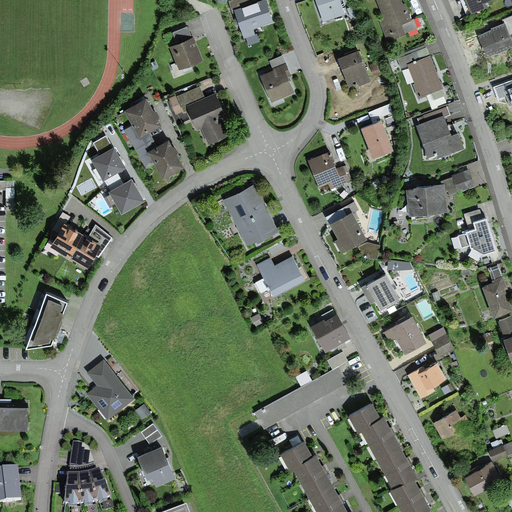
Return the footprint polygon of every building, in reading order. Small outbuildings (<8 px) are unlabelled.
[(233,14),(235,13),(234,11),(252,4),(250,0),(232,0),(229,1),(233,14)] [(235,13),(245,39),(256,35),(254,29),(274,22),(265,0),(263,0),(252,4),(234,11),(235,13)] [(315,0),(323,22),(345,15),(339,0),(315,0)] [(376,0),(382,14),(377,17),(387,42),(407,35),(406,32),(417,28),(414,19),(412,20),(405,4),(403,5),(401,0),(376,0)] [(465,0),(471,14),(487,8),(485,3),(492,0),(465,0)] [(511,15),(503,19),(504,23),(509,35),(511,33),(511,15)] [(478,37),(486,56),(511,45),(511,41),(509,35),(504,23),(491,28),(492,31),(478,37)] [(172,34),(177,44),(192,38),(188,27),(172,34)] [(177,44),(170,47),(180,72),(204,62),(194,37),(192,38),(177,44)] [(397,59),(401,69),(408,66),(430,56),(426,47),(397,59)] [(358,50),(337,59),(348,88),(358,84),(360,87),(371,82),(358,50)] [(270,61),(273,68),(286,63),(283,56),(270,61)] [(430,56),(408,66),(415,83),(414,84),(420,98),(432,93),(435,101),(447,96),(430,56)] [(274,71),(260,76),(271,102),(294,92),(288,77),(291,76),(286,63),(273,68),(274,71)] [(376,63),(371,65),(375,75),(380,73),(376,63)] [(511,80),(495,87),(499,98),(506,96),(510,105),(511,104),(511,80)] [(186,106),(204,98),(200,88),(178,97),(185,112),(188,110),(186,106)] [(222,119),(227,116),(216,93),(204,98),(186,106),(188,110),(198,130),(202,129),(209,145),(230,135),(222,119)] [(147,99),(125,112),(133,127),(140,139),(150,133),(163,126),(147,99)] [(391,104),(369,113),(372,121),(394,112),(391,104)] [(445,117),(451,115),(447,106),(423,115),(423,116),(418,118),(420,125),(444,116),(445,117)] [(420,125),(416,126),(428,158),(436,155),(437,158),(463,148),(458,134),(452,136),(445,117),(444,116),(420,125)] [(382,121),(361,129),(370,151),(367,152),(371,161),(376,159),(375,158),(394,151),(382,121)] [(140,139),(133,127),(125,131),(147,169),(154,165),(147,152),(157,147),(150,133),(140,139)] [(106,136),(93,143),(100,155),(113,148),(106,136)] [(157,147),(147,152),(154,165),(162,179),(184,167),(170,140),(157,147)] [(100,155),(91,161),(103,182),(105,181),(118,173),(127,168),(115,147),(113,148),(100,155)] [(334,149),(307,160),(320,189),(346,178),(334,149)] [(469,170),(453,176),(453,177),(441,181),(442,184),(444,184),(445,191),(447,190),(450,195),(458,192),(474,186),(469,170)] [(118,173),(105,181),(111,192),(124,184),(118,173)] [(111,192),(109,192),(122,214),(145,201),(132,179),(124,184),(111,192)] [(9,209),(17,208),(16,180),(3,181),(3,188),(9,188),(9,209)] [(415,190),(407,191),(410,217),(447,212),(445,191),(444,184),(442,184),(414,188),(415,190)] [(254,185),(223,200),(248,247),(278,232),(254,185)] [(55,208),(39,236),(62,248),(76,221),(55,208)] [(473,222),(483,219),(480,209),(464,214),(469,231),(475,229),(473,222)] [(348,212),(325,225),(339,251),(363,238),(348,212)] [(458,235),(462,248),(471,245),(472,249),(483,255),(497,251),(487,218),(483,219),(473,222),(475,229),(469,231),(466,232),(467,233),(458,235)] [(98,235),(76,221),(62,248),(84,258),(98,235)] [(271,257),(257,264),(274,296),(305,280),(292,256),(275,265),(271,257)] [(381,273),(356,287),(372,313),(396,299),(381,273)] [(491,280),(493,283),(481,288),(494,319),(511,311),(511,305),(506,290),(509,289),(503,276),(491,280)] [(47,293),(27,347),(52,343),(67,301),(47,293)] [(320,316),(323,321),(325,320),(326,322),(337,315),(333,309),(320,316)] [(407,314),(383,328),(400,358),(424,344),(407,314)] [(323,321),(311,328),(326,353),(351,339),(337,315),(326,322),(325,320),(323,321)] [(511,317),(499,322),(506,340),(504,340),(511,362),(511,317)] [(343,352),(328,361),(333,369),(348,361),(343,352)] [(105,362),(103,360),(88,373),(98,386),(87,394),(108,421),(135,399),(132,396),(140,390),(112,356),(105,362)] [(434,362),(407,377),(417,395),(444,380),(434,362)] [(339,367),(255,413),(264,429),(348,383),(339,367)] [(12,400),(0,399),(0,432),(29,432),(29,408),(12,408),(12,400)] [(145,404),(136,410),(142,419),(151,412),(145,404)] [(417,475),(384,417),(381,419),(372,404),(348,417),(358,434),(361,432),(394,490),(391,491),(402,511),(425,511),(431,509),(413,477),(417,475)] [(457,408),(429,422),(437,437),(465,423),(457,408)] [(153,425),(142,432),(150,443),(161,435),(153,425)] [(510,427),(496,431),(498,437),(511,434),(510,427)] [(511,448),(509,440),(486,450),(490,459),(511,450),(511,448)] [(79,441),(74,441),(71,465),(76,466),(83,466),(88,465),(92,464),(95,462),(89,446),(79,441)] [(304,442),(281,455),(290,471),(293,470),(317,511),(347,511),(340,498),(333,486),(328,476),(321,463),(316,455),(313,458),(311,454),(304,442)] [(162,447),(137,457),(148,481),(150,480),(152,485),(155,484),(156,487),(176,478),(162,447)] [(488,464),(462,476),(470,493),(496,481),(488,464)] [(0,467),(0,500),(21,498),(17,466),(0,467)] [(80,472),(69,472),(64,511),(102,511),(115,507),(100,467),(89,471),(80,472)]
